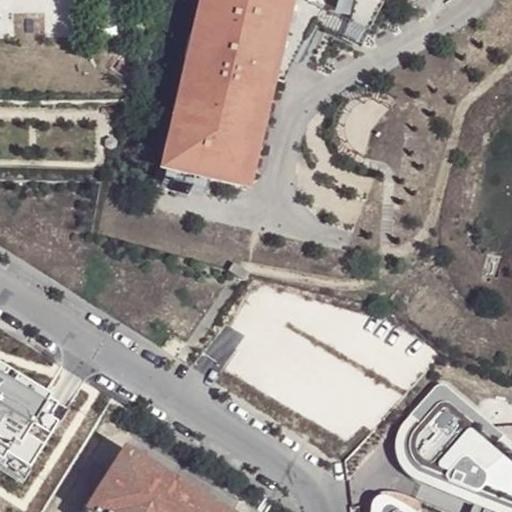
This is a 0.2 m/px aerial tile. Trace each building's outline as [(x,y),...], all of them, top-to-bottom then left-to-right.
[(203,0),(164,161),(240,179),(266,69),(281,0),(292,0),(316,10),(358,27),(371,0),(203,0)] [(316,10),(292,0),(281,0),(266,69),(284,72),(316,10)] [(0,97),(8,97),(9,64),(0,63),(0,97)] [(33,94),(34,69),(13,69),(12,93),(33,94)] [(511,511),(511,433),(440,374),(433,379),(404,415),(425,433),(415,445),(409,452),(407,457),(408,461),(421,472),(404,510),(397,507),(387,510),(386,511),(511,511)] [(232,511),(123,443),(86,503),(90,505),(84,511),(232,511)]
